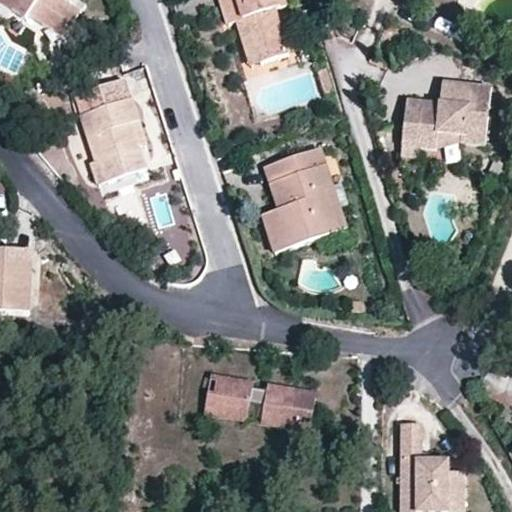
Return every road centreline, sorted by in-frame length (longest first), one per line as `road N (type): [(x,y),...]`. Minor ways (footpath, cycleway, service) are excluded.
road 1 (track): [(410,355),(425,334),(331,38)]
road 2 (residential): [(144,0),(244,321)]
road 3 (residential): [(0,141),(70,229),(136,293),(244,321)]
road 4 (residential): [(244,321),(410,355),(428,364),(461,408)]
road 5 (track): [(440,377),(479,335),(511,253)]
